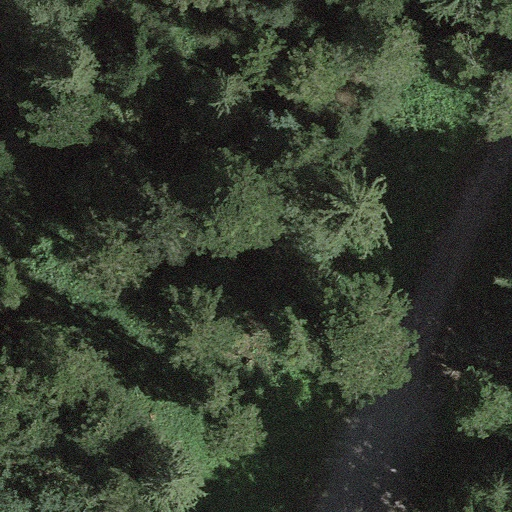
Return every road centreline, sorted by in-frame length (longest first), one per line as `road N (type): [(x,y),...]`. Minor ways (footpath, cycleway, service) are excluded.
road 1 (track): [(511,135),(303,511)]
road 2 (track): [(199,511),(0,470)]
